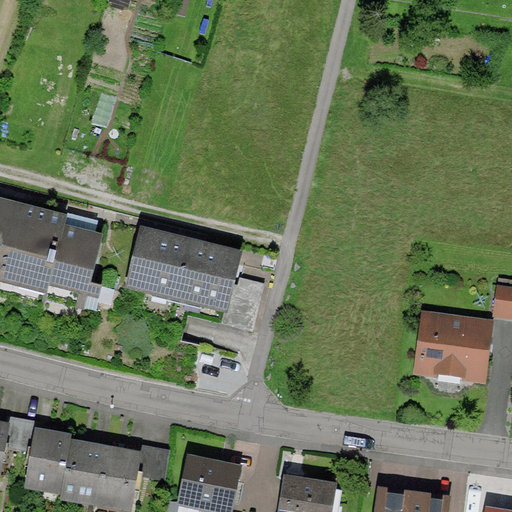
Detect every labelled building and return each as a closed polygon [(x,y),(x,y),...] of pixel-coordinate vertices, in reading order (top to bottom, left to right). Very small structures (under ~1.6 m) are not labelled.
[(0,292),(43,304),(45,296),(83,306),(99,242),(64,233),(67,222),(0,204),(0,292)] [(238,258),(145,233),(131,285),(225,309),(238,258)] [(511,288),(502,287),(499,314),(511,315),(511,288)] [(494,327),(425,317),(417,369),(487,379),(494,327)] [(70,438),(37,434),(31,482),(64,486),(70,438)] [(99,498),(105,452),(71,448),(65,494),(99,498)] [(137,456),(105,452),(99,498),(132,502),(137,456)] [(239,469),(189,459),(181,498),(231,509),(239,469)] [(333,511),(337,489),(284,481),(278,511),(333,511)] [(450,511),(451,504),(378,494),(375,511),(450,511)]
